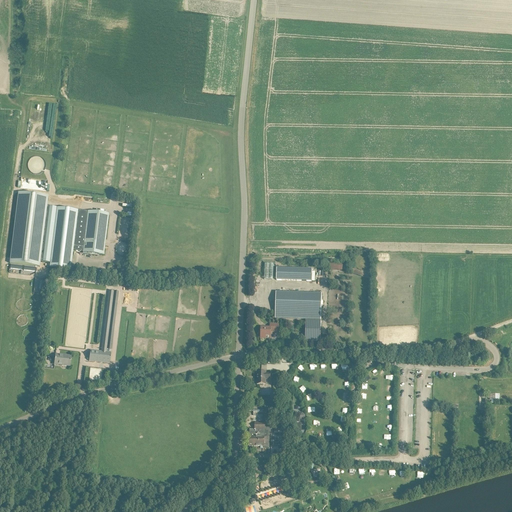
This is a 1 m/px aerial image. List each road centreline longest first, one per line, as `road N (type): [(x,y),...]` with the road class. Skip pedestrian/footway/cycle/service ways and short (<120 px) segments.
road 1 (unclassified): [(238,355),(240,130),(253,0)]
road 2 (unclassified): [(0,428),(107,388),(238,355)]
road 3 (unclassified): [(238,355),(427,351),(477,335)]
road 4 (unclassified): [(187,511),(234,459),(238,355)]
